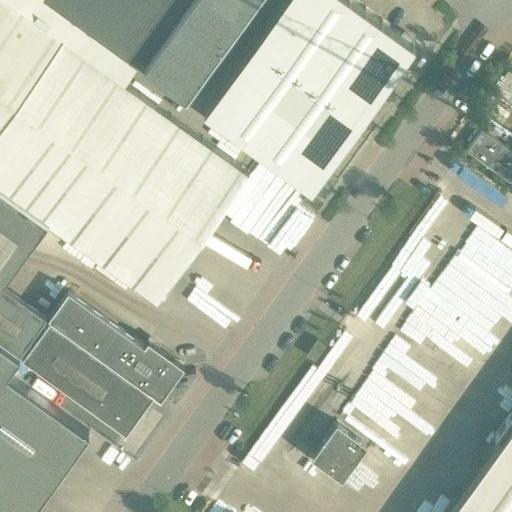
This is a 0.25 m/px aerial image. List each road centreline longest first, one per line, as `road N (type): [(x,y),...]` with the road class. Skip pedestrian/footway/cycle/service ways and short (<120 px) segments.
road 1 (unclassified): [(131,511),(493,20)]
road 2 (unknown): [(235,370),(128,287),(74,258),(0,234)]
road 3 (unknown): [(511,362),(397,511)]
road 4 (unknown): [(306,511),(197,422)]
road 5 (unknown): [(409,134),(511,224)]
